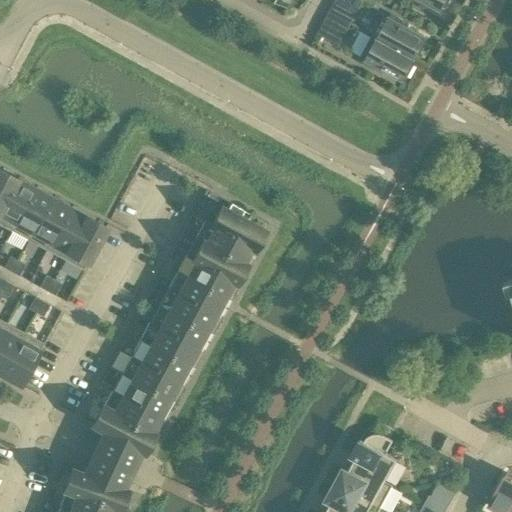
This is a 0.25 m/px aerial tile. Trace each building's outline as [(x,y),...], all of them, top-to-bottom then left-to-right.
[(422,0),(440,10),(442,6),(445,7),(448,0),(422,0)] [(329,13),(350,24),(356,13),(334,2),(329,13)] [(350,24),(329,13),(323,23),(344,35),(350,24)] [(383,15),(371,36),(414,57),(416,53),(419,55),(426,43),(422,41),(424,37),(400,24),(401,21),(391,15),(389,18),(383,15)] [(414,57),(371,36),(360,57),(366,60),(365,63),(375,69),(377,66),(402,79),(404,76),(407,77),(413,65),(410,64),(414,57)] [(0,206),(15,179),(0,170),(0,206)] [(33,188),(15,179),(0,206),(0,225),(10,231),(33,188)] [(51,198),(33,188),(10,231),(28,240),(51,198)] [(69,208),(51,198),(28,240),(46,250),(69,208)] [(220,206),(211,223),(211,224),(251,246),(250,247),(254,249),(264,230),(247,221),(251,214),(231,204),(227,210),(220,206)] [(87,217),(69,208),(46,250),(64,260),(87,217)] [(87,217),(64,260),(83,270),(106,228),(87,217)] [(211,224),(211,223),(205,219),(185,256),(232,281),(236,283),(246,264),(242,262),(250,247),(251,246),(211,224)] [(11,272),(17,260),(10,256),(4,268),(11,272)] [(232,281),(185,256),(168,287),(215,313),(232,281)] [(17,260),(11,272),(19,276),(25,265),(17,260)] [(47,292),(53,280),(46,276),(40,287),(47,292)] [(53,280),(47,292),(55,296),(61,284),(53,280)] [(6,282),(0,292),(0,293),(7,297),(13,286),(6,282)] [(215,313),(168,287),(150,321),(197,346),(215,313)] [(36,313),(42,301),(35,297),(28,309),(36,313)] [(49,305),(42,301),(36,313),(43,317),(49,305)] [(197,346),(150,321),(131,356),(178,381),(197,346)] [(7,323),(0,335),(0,374),(2,375),(25,333),(7,323)] [(25,333),(2,375),(21,385),(44,343),(25,333)] [(178,381),(131,356),(114,388),(160,413),(178,381)] [(66,490),(60,507),(72,511),(114,511),(115,509),(119,510),(127,490),(135,472),(144,453),(154,434),(150,432),(160,413),(114,388),(104,406),(102,405),(92,424),(100,429),(90,450),(81,472),(72,469),(64,489),(66,490)] [(364,442),(360,439),(350,459),(348,458),(346,461),(384,482),(385,481),(397,459),(386,454),(393,441),(384,436),(382,435),(380,434),(377,434),(374,434),(372,435),(371,435),(368,437),(367,438),(366,439),(364,442)] [(384,482),(346,461),(344,465),(346,466),(336,485),(380,508),(393,486),(385,481),(384,482)] [(502,511),(511,511),(511,475),(507,473),(490,505),(502,511)] [(324,502),(322,506),(334,511),(378,511),(380,508),(336,485),(328,500),(326,503),(324,502)] [(429,495),(424,504),(438,511),(445,511),(449,506),(448,505),(429,495)]
